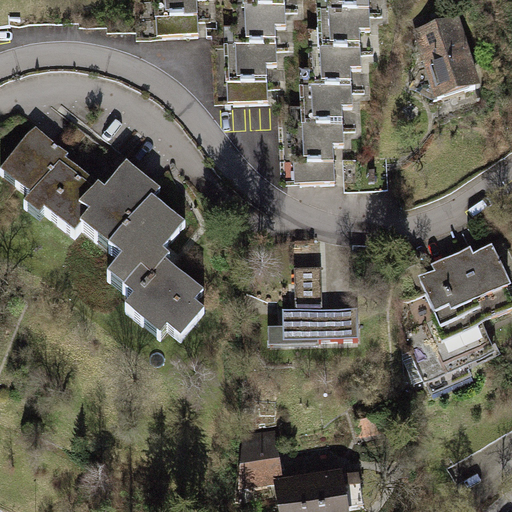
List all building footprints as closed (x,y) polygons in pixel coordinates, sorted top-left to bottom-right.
[(148,0),(149,4),(137,6),(138,38),(199,37),(197,7),(208,4),(208,0),(148,0)] [(211,104),(263,102),(263,84),(277,84),(276,48),(285,48),(284,15),(294,15),(293,0),(234,0),(235,17),(226,18),(227,45),(208,45),(211,104)] [(285,110),(286,157),(278,158),(278,179),(330,178),(330,158),(342,158),(341,116),(355,116),(354,84),(365,84),(364,38),(374,38),(373,0),(383,0),(316,0),(318,34),(306,35),(307,70),(297,71),(298,110),(285,110)] [(456,17),(409,34),(435,107),(482,91),(456,17)] [(196,354),(220,321),(210,314),(219,301),(182,273),(187,267),(179,260),(200,231),(165,205),(174,193),(136,165),(116,192),(74,160),(79,154),(44,128),(6,178),(42,206),(35,216),(50,227),(56,220),(87,244),(91,240),(135,273),(121,291),(137,303),(127,316),(173,350),(179,341),(196,354)] [(433,331),(449,366),(491,347),(487,338),(505,329),(501,320),(511,315),(511,255),(511,253),(489,263),(484,253),(446,271),(451,283),(433,291),(438,302),(402,318),(413,341),(433,331)] [(288,315),(289,351),(387,348),(386,310),(346,311),(344,280),(310,282),(313,314),(288,315)] [(287,511),(368,511),(366,477),(294,483),(290,436),(246,440),(252,497),(286,494),(287,511)]
